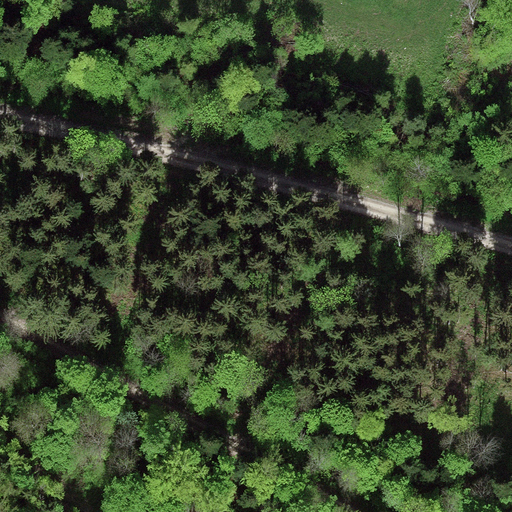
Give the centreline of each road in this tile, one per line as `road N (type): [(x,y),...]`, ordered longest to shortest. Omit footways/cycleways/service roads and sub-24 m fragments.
road 1 (track): [(511,250),(287,184),(0,117)]
road 2 (track): [(0,316),(353,511)]
